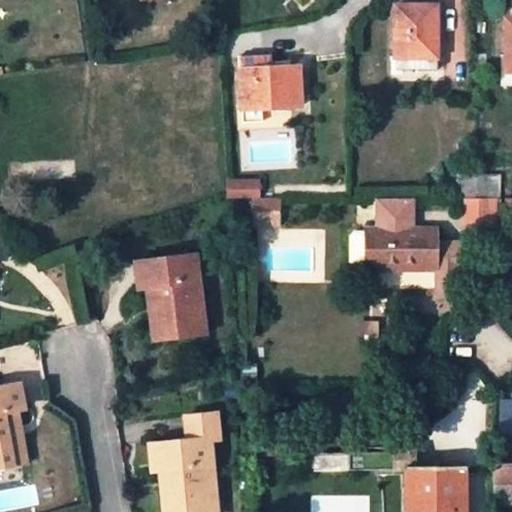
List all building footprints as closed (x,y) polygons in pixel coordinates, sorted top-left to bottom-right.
[(437,7),(396,7),(395,58),(398,57),(398,69),(417,69),(417,58),(436,58),(437,7)] [(511,87),(511,19),(507,19),(507,71),(503,71),(503,87),(511,87)] [(239,58),(240,71),(273,69),(272,56),(239,58)] [(242,110),(262,108),(301,107),(299,67),(273,69),(240,71),(242,110)] [(263,122),(262,108),(242,110),(243,124),(263,122)] [(459,198),(463,198),(483,198),(482,174),(458,175),(459,198)] [(482,174),(483,198),(490,198),(496,198),(505,198),(506,198),(505,174),(482,174)] [(228,179),(228,197),(252,197),(260,197),(259,179),(228,179)] [(252,197),(252,212),(278,212),(278,198),(260,197),(252,197)] [(376,197),(376,228),(413,228),(413,197),(376,197)] [(483,198),(463,198),(464,224),(470,229),(496,229),(496,198),(490,198),(483,198)] [(278,212),(252,212),(251,225),(278,225),(278,212)] [(460,245),(437,245),(437,228),(413,228),(376,228),(363,229),(364,271),(438,271),(438,300),(461,300),(460,245)] [(159,282),(165,334),(204,330),(195,253),(136,260),(139,285),(144,284),(159,282)] [(433,287),(433,273),(412,273),(412,287),(433,287)] [(159,282),(144,284),(151,336),(165,334),(159,282)] [(0,467),(13,465),(4,411),(19,409),(24,408),(19,383),(0,386),(0,467)] [(4,411),(13,465),(27,462),(19,409),(4,411)] [(180,418),(182,439),(218,435),(216,414),(180,418)] [(174,468),(177,511),(216,511),(209,437),(182,439),(151,443),(154,470),(158,470),(174,468)] [(257,454),(292,454),(291,437),(257,437),(257,454)] [(417,451),(403,452),(403,467),(417,467),(417,451)] [(403,467),(403,452),(346,452),(348,471),(404,471),(405,511),(465,511),(466,466),(417,467),(403,467)] [(511,465),(495,466),(495,476),(498,502),(511,501),(511,465)] [(488,476),(495,476),(495,466),(487,466),(488,476)] [(163,511),(177,511),(174,468),(158,470),(163,511)]
